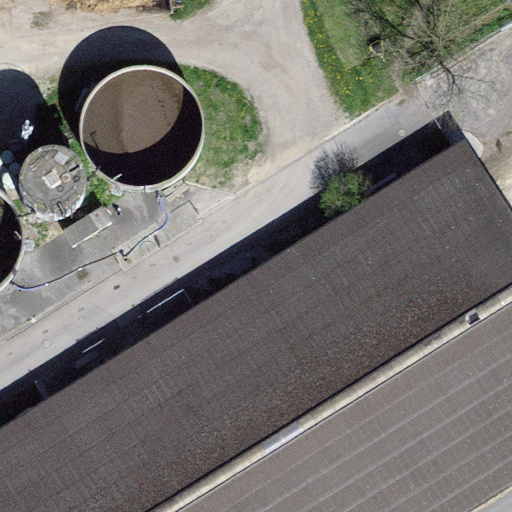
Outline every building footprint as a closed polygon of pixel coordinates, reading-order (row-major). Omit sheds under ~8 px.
[(202,146),(205,127),(201,108),(191,91),(176,78),(159,70),(139,68),(121,72),(104,82),(90,98),(82,118),(81,139),(88,160),(102,176),(120,188),(141,192),(163,188),(181,178),(194,164),(202,146)] [(18,187),(20,198),(25,207),(33,214),(42,219),(52,220),(63,219),(72,214),(80,206),(85,195),(85,183),(82,172),(75,163),(66,156),(54,154),(43,155),(32,160),(25,167),(20,177),(18,187)] [(511,240),(464,164),(0,453),(0,511),(433,511),(511,463),(511,240)] [(0,290),(7,285),(19,266),(23,245),(20,224),(10,205),(0,195),(0,290)] [(89,216),(63,232),(73,247),(98,232),(89,216)]
